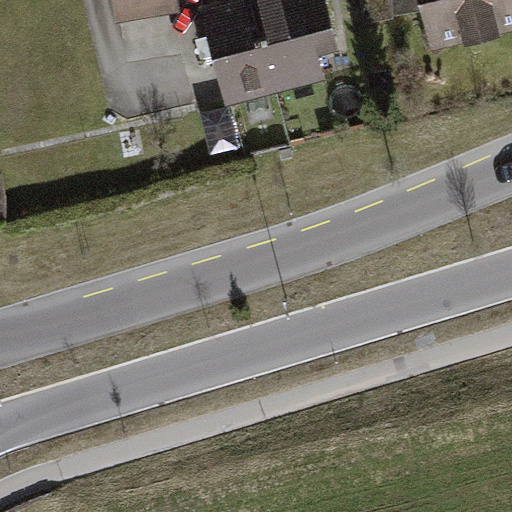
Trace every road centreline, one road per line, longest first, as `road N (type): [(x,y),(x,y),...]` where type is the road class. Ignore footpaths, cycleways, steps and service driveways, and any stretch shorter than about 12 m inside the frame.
road 1 (secondary): [(511,171),(286,260),(0,339)]
road 2 (secondary): [(0,430),(511,274)]
